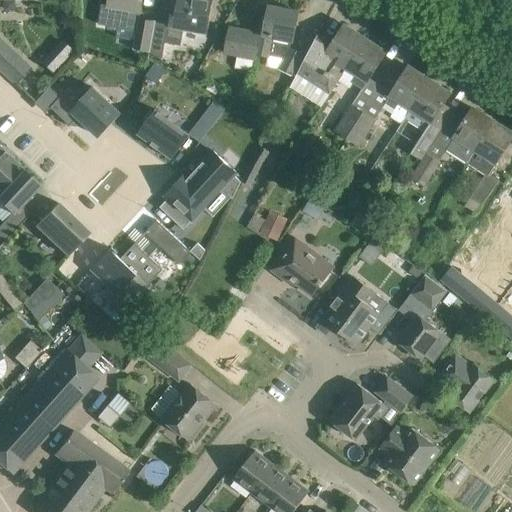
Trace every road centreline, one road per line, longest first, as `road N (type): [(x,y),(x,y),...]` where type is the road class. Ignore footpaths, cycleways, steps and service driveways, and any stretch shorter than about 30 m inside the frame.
road 1 (residential): [(0,86),(130,206)]
road 2 (residential): [(170,511),(257,413),(286,429)]
road 3 (unclassified): [(511,85),(381,0)]
road 4 (residential): [(397,511),(286,429)]
